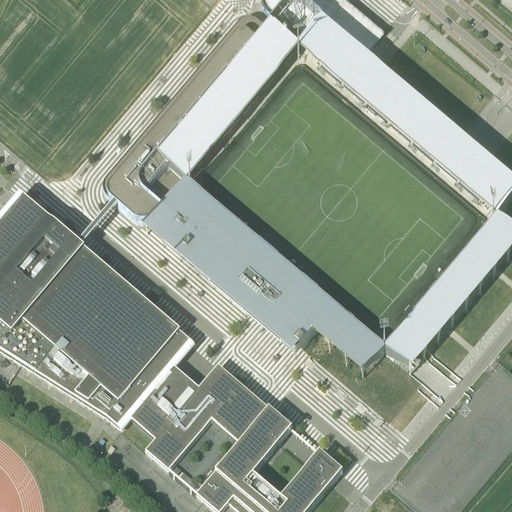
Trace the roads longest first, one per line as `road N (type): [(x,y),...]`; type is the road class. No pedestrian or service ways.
road 1 (unclassified): [(383,475),(0,149)]
road 2 (unclassified): [(383,475),(511,326)]
road 3 (unclassified): [(155,511),(55,430),(0,398)]
